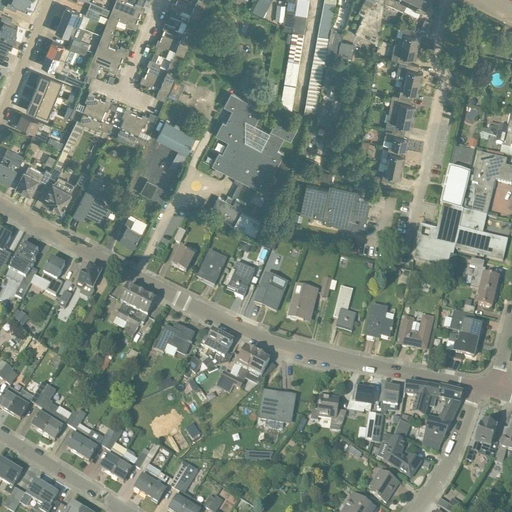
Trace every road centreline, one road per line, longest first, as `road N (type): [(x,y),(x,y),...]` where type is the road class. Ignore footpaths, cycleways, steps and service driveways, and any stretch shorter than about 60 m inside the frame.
road 1 (residential): [(488,387),(265,336),(134,278),(0,204)]
road 2 (residential): [(380,243),(406,249),(441,93),(438,43),(448,0)]
road 3 (unclassified): [(414,511),(441,474),(471,402),(488,387)]
road 4 (residential): [(124,509),(0,433)]
road 5 (residential): [(0,122),(50,0)]
